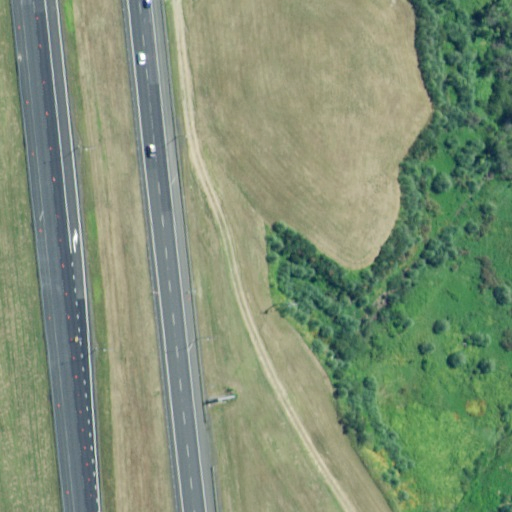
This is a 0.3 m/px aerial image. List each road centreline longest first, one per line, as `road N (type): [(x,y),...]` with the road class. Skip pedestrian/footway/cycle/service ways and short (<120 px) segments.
road 1 (track): [(175,0),(186,144),(265,361),(352,511)]
road 2 (trunk): [(87,511),(31,0)]
road 3 (trunk): [(139,0),(192,511)]
road 4 (unknown): [(56,230),(67,159),(51,0)]
